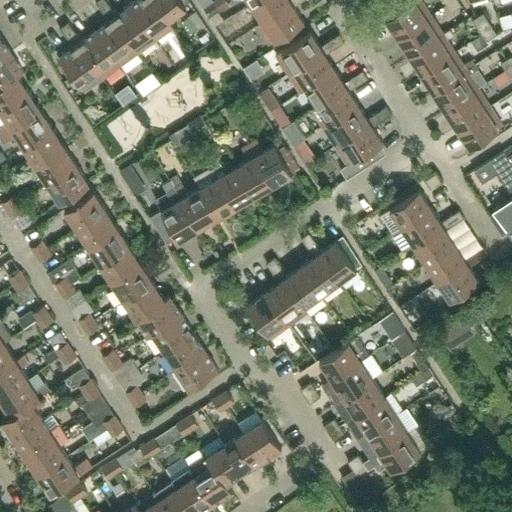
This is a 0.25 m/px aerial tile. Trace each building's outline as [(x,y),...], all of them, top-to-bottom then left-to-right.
[(102,10),(110,5),(106,0),(97,0),(96,1),(102,10)] [(154,0),(135,0),(130,4),(156,39),(173,26),(168,19),(154,0)] [(154,0),(168,19),(186,6),(185,4),(190,0),(154,0)] [(212,0),(203,6),(210,17),(230,4),(227,0),(212,0)] [(292,1),(291,0),(254,0),(251,2),(263,20),(292,1)] [(295,5),(302,0),(291,0),(292,1),(263,20),(256,24),(269,43),(304,20),(295,5)] [(398,36),(431,14),(421,0),(411,0),(385,17),(398,36)] [(462,5),(458,0),(453,0),(446,5),(451,12),(462,5)] [(130,4),(117,14),(113,17),(138,52),(156,39),(130,4)] [(113,17),(117,14),(110,5),(102,10),(109,19),(95,29),(121,65),(138,52),(113,17)] [(472,19),(477,26),(488,19),(483,12),(472,19)] [(410,54),(443,33),(431,14),(398,36),(410,54)] [(492,26),(488,19),(477,26),(482,33),(492,26)] [(75,30),(68,21),(61,27),(67,36),(75,30)] [(497,33),(492,26),(482,33),(486,40),(497,33)] [(454,34),(450,28),(443,33),(410,54),(422,72),(455,51),(447,39),(454,34)] [(95,29),(82,39),(78,42),(103,77),(121,65),(95,29)] [(82,39),(75,30),(67,36),(74,45),(59,55),(64,61),(79,83),(85,91),(103,77),(78,42),(82,39)] [(323,49),(321,45),(311,30),(275,53),(288,72),(323,49)] [(0,58),(11,51),(0,33),(0,58)] [(335,47),(345,41),(339,33),(330,39),(335,47)] [(335,47),(330,39),(321,45),(323,49),(288,72),(300,90),(306,86),(335,67),(326,53),(335,47)] [(24,70),(11,51),(0,58),(0,84),(18,73),(19,74),(24,70)] [(433,90),(467,69),(475,63),(472,58),(463,64),(455,51),(422,72),(433,90)] [(501,62),(505,69),(511,64),(511,56),(511,55),(501,62)] [(64,61),(59,65),(74,86),(79,83),(64,61)] [(475,63),(467,69),(433,90),(445,109),(478,87),(470,74),(479,68),(475,63)] [(347,86),(344,82),(335,67),(306,86),(318,105),(347,86)] [(368,77),(363,69),(354,76),(359,84),(368,77)] [(30,91),(19,74),(18,73),(0,84),(0,108),(1,110),(30,91)] [(359,84),(354,76),(344,82),(347,86),(318,105),(312,109),(323,127),(359,104),(350,90),(359,84)] [(457,127),(490,105),(478,87),(445,109),(457,127)] [(125,109),(139,98),(132,90),(118,101),(125,109)] [(0,132),(2,135),(41,109),(30,91),(1,110),(8,121),(0,125),(0,132)] [(371,122),(368,118),(359,104),(323,127),(335,145),(371,122)] [(469,146),(503,124),(490,105),(457,127),(469,146)] [(382,120),(392,114),(387,106),(377,112),(382,120)] [(24,146),(53,127),(41,109),(2,135),(6,142),(17,135),(24,146)] [(225,121),(219,111),(209,116),(216,127),(225,121)] [(383,141),(373,126),(382,120),(377,112),(368,118),(371,122),(335,145),(354,173),(386,152),(380,143),(383,141)] [(202,115),(189,123),(194,131),(207,123),(202,115)] [(293,120),(282,127),(288,136),(299,129),(293,120)] [(187,124),(169,135),(175,146),(194,134),(187,124)] [(36,164),(65,145),(53,127),(24,146),(31,157),(19,164),(24,172),(36,164)] [(298,168),(284,145),(279,148),(275,142),(263,149),(257,139),(249,143),(273,184),(293,172),(292,171),(298,168)] [(273,184),(249,143),(242,147),(248,158),(237,165),(255,195),(273,184)] [(48,182),(77,163),(65,145),(36,164),(48,182)] [(313,150),(302,157),(306,163),(317,156),(313,150)] [(511,163),(507,155),(504,150),(489,160),(511,193),(511,196),(492,209),(506,230),(511,238),(511,237),(511,163)] [(255,195),(237,165),(226,171),(220,160),(212,165),(236,205),(255,195)] [(89,182),(77,163),(48,182),(60,201),(89,182)] [(236,205),(212,165),(194,176),(200,186),(217,216),(236,205)] [(217,216),(200,186),(189,193),(177,173),(169,177),(171,180),(199,227),(217,216)] [(441,181),(436,173),(426,179),(431,187),(441,181)] [(181,237),(199,227),(171,180),(163,184),(167,191),(155,198),(161,209),(150,216),(166,242),(177,235),(179,239),(181,237)] [(392,233),(432,207),(419,188),(418,189),(415,184),(386,202),(390,207),(380,214),(392,233)] [(106,208),(94,189),(65,208),(77,227),(106,208)] [(2,202),(7,209),(18,202),(13,195),(2,202)] [(22,209),(18,202),(7,209),(12,216),(22,209)] [(443,225),(441,221),(432,207),(392,233),(397,240),(407,233),(414,244),(443,225)] [(89,245),(118,226),(106,208),(77,227),(89,245)] [(465,217),(462,213),(460,209),(450,215),(455,223),(465,217)] [(446,229),(455,223),(450,215),(441,221),(443,225),(414,244),(426,262),(455,243),(446,229)] [(101,263),(130,244),(118,226),(89,245),(101,263)] [(316,241),(309,232),(301,237),(308,246),(316,241)] [(31,246),(36,254),(47,247),(42,239),(31,246)] [(322,250),(316,241),(308,246),(314,255),(318,252),(339,281),(357,267),(337,239),(322,250)] [(467,261),(464,257),(455,243),(426,262),(438,280),(467,261)] [(112,281),(142,262),(130,244),(101,263),(112,281)] [(488,253),(486,249),(483,245),(474,251),(479,259),(488,253)] [(51,254),(47,247),(36,254),(41,261),(51,254)] [(479,259),(474,251),(464,257),(467,261),(438,280),(450,299),(479,280),(470,265),(479,259)] [(318,252),(314,255),(301,265),(321,293),(339,281),(318,252)] [(281,266),(274,257),(266,263),(273,272),(281,266)] [(124,299),(153,280),(142,262),(112,281),(124,299)] [(321,293),(301,265),(287,275),(281,266),(273,272),(279,281),(283,278),(304,306),(309,314),(327,301),(321,293)] [(9,276),(14,283),(24,276),(20,269),(9,276)] [(29,283),(24,276),(14,283),(18,290),(29,283)] [(55,283),(60,290),(70,283),(66,276),(55,283)] [(283,278),(279,281),(266,291),(286,319),(304,306),(283,278)] [(141,314),(165,298),(164,297),(153,280),(124,299),(137,318),(142,315),(141,314)] [(246,292),(239,282),(231,288),(238,297),(246,292)] [(75,290),(70,283),(60,290),(64,297),(75,290)] [(286,319),(266,291),(247,304),(268,332),(272,338),(291,324),(286,319)] [(153,332),(182,313),(170,294),(164,297),(165,298),(141,314),(142,315),(153,332)] [(32,312),(37,319),(48,312),(43,305),(32,312)] [(392,311),(379,319),(384,327),(397,318),(392,311)] [(53,320),(48,312),(37,319),(42,327),(53,320)] [(79,319),(83,326),(94,319),(89,312),(79,319)] [(165,350),(194,331),(182,313),(153,332),(165,350)] [(449,349),(476,333),(465,315),(438,331),(449,349)] [(0,343),(4,341),(12,336),(0,318),(0,343)] [(99,326),(94,319),(83,326),(88,333),(99,326)] [(177,368),(206,349),(194,331),(165,350),(177,368)] [(332,378),(361,359),(370,353),(357,334),(319,359),(331,377),(332,378)] [(0,369),(16,359),(4,341),(0,343),(0,369)] [(56,348),(61,355),(72,349),(67,341),(56,348)] [(56,348),(43,357),(48,364),(61,355),(56,348)] [(102,355),(107,362),(118,355),(113,348),(102,355)] [(76,356),(72,349),(61,355),(66,363),(76,356)] [(218,368),(206,349),(177,368),(189,387),(218,368)] [(0,395),(28,377),(21,367),(29,362),(24,353),(16,359),(0,369),(0,395)] [(122,362),(118,355),(107,362),(112,369),(122,362)] [(333,403),(373,377),(361,359),(332,378),(331,377),(321,384),(333,403)] [(428,366),(421,371),(426,380),(434,375),(428,366)] [(40,396),(39,395),(49,388),(44,380),(34,387),(28,377),(0,395),(0,397),(10,413),(11,414),(32,401),(32,402),(39,397),(40,396)] [(345,421),(385,395),(373,377),(333,403),(345,421)] [(80,385),(84,392),(95,385),(90,378),(80,385)] [(300,388),(305,395),(316,388),(311,381),(300,388)] [(126,391),(131,398),(141,391),(137,384),(126,391)] [(95,385),(84,392),(67,403),(72,410),(100,392),(95,385)] [(321,396),(316,388),(305,395),(310,403),(321,396)] [(227,390),(220,395),(227,405),(234,401),(227,390)] [(146,399),(141,391),(131,398),(135,406),(146,399)] [(220,410),(227,405),(220,395),(213,399),(220,410)] [(357,439),(397,413),(385,395),(345,421),(357,439)] [(11,414),(10,413),(2,418),(15,438),(44,419),(38,410),(45,406),(39,397),(32,402),(32,401),(11,414)] [(379,450),(408,431),(397,413),(357,439),(369,457),(379,450)] [(103,421),(108,428),(119,421),(114,414),(103,421)] [(191,414),(184,418),(191,429),(198,424),(191,414)] [(324,424),(329,432),(340,425),(335,417),(324,424)] [(184,434),(191,429),(184,418),(177,423),(184,434)] [(282,447),(263,418),(244,431),(263,460),(282,447)] [(26,456),(64,431),(59,423),(50,429),(44,419),(15,438),(26,456)] [(123,428),(119,421),(108,428),(113,435),(123,428)] [(263,460),(244,431),(238,421),(230,426),(237,435),(226,442),(245,471),(263,460)] [(344,432),(340,425),(329,432),(333,439),(344,432)] [(166,430),(155,437),(162,448),(172,441),(166,430)] [(38,474),(67,455),(60,444),(69,438),(64,431),(26,456),(38,474)] [(363,461),(368,468),(368,469),(375,464),(379,470),(388,464),(392,469),(421,450),(408,431),(379,450),(369,457),(363,461)] [(162,448),(155,437),(148,442),(155,453),(162,448)] [(148,457),(155,453),(148,442),(141,446),(148,457)] [(245,471),(226,442),(207,454),(227,483),(228,483),(245,471)] [(233,491),(228,483),(227,483),(207,454),(189,466),(214,503),(233,491)] [(348,461),(352,468),(363,461),(358,454),(348,461)] [(38,474),(51,493),(92,466),(87,457),(74,466),(67,455),(38,474)] [(116,457),(109,462),(116,473),(123,468),(116,457)] [(368,468),(363,461),(352,468),(357,475),(368,468)] [(109,477),(116,473),(109,462),(102,466),(109,477)] [(200,511),(214,503),(189,466),(171,478),(193,511),(200,511)] [(193,511),(171,478),(152,490),(158,498),(167,511),(193,511)] [(80,481),(73,485),(80,496),(87,492),(80,481)] [(73,501),(80,496),(73,485),(66,490),(73,501)] [(61,496),(46,506),(49,511),(60,511),(69,507),(61,496)] [(167,511),(158,498),(141,509),(140,509),(142,511),(167,511)] [(142,511),(140,509),(141,509),(136,501),(119,511),(142,511)]
